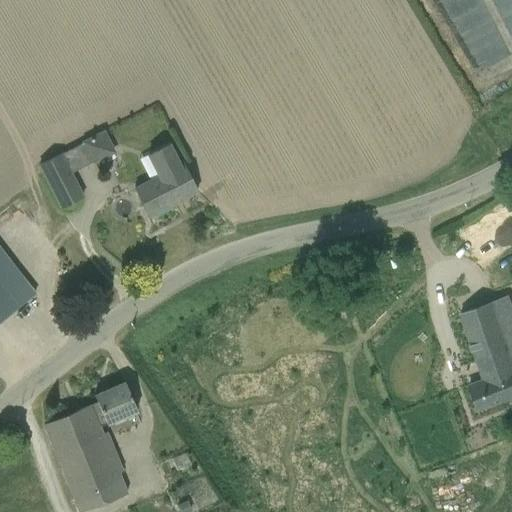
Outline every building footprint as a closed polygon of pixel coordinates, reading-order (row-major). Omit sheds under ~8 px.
[(82,141),(83,143),(93,163),(114,153),(103,131),(82,141)] [(147,155),(157,176),(135,188),(149,216),(197,192),(183,164),(180,165),(169,143),(147,155)] [(81,198),(70,174),(59,153),(36,164),(58,209),(81,198)] [(511,209),(466,232),(478,257),(511,240),(511,209)] [(0,321),(17,308),(0,285),(0,321)] [(478,411),(511,398),(511,306),(508,296),(461,314),(485,379),(468,384),(478,411)] [(101,427),(137,412),(124,382),(94,395),(97,402),(43,425),(80,511),(82,511),(128,492),(120,473),(124,471),(107,432),(103,433),(101,427)] [(187,511),(191,511),(187,501),(177,505),(179,511),(187,511)]
